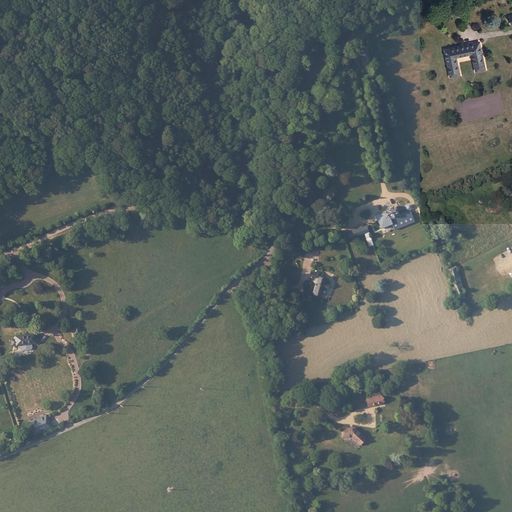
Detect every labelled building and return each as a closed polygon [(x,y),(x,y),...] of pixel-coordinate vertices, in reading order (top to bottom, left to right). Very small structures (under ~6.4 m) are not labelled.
[(367,41),(362,43),(367,63),(372,61),(367,41)] [(480,43),(445,50),(451,77),(460,75),(457,58),(473,55),(477,72),(486,70),(480,43)] [(374,221),(374,222),(377,228),(389,224),(389,223),(387,218),(393,215),(394,218),(404,215),(403,211),(395,214),(394,212),(392,207),(389,208),(388,207),(382,209),(383,210),(372,214),(374,221)] [(362,233),(366,231),(365,226),(364,225),(358,227),(358,226),(352,228),(353,229),(344,232),(343,232),(339,233),(340,234),(340,235),(345,234),(346,237),(362,233)] [(372,249),(366,231),(362,233),(368,250),(372,249)] [(446,268),(456,301),(464,299),(458,279),(460,279),(458,274),(456,274),(454,266),(446,268)] [(314,272),(306,270),(305,275),(311,277),(310,282),(311,281),(307,298),(315,301),(319,287),(323,289),(325,283),(321,282),(322,279),(317,277),(319,272),(314,271),(314,272)] [(72,327),(64,330),(65,334),(68,333),(70,338),(75,337),(72,327)] [(18,344),(18,345),(37,343),(37,342),(41,342),(41,337),(37,337),(37,336),(36,333),(29,334),(28,333),(26,333),(25,334),(17,335),(17,339),(13,339),(14,345),(18,344)] [(376,400),(367,401),(361,403),(362,411),(377,408),(376,400)] [(39,412),(22,419),(27,432),(44,426),(39,412)] [(351,433),(338,434),(338,443),(347,442),(356,451),(362,445),(351,433)]
